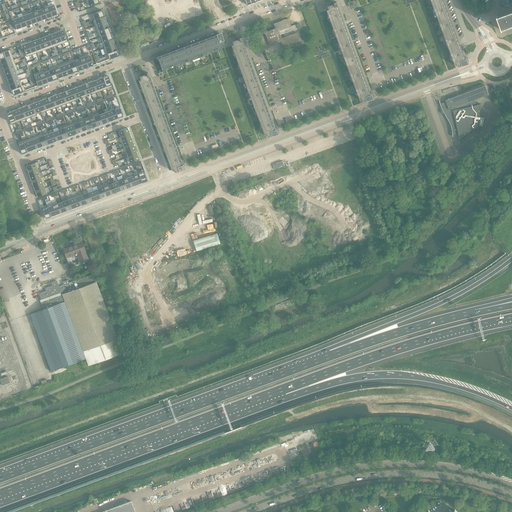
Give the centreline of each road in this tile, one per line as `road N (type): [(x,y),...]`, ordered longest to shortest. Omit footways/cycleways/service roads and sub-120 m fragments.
road 1 (motorway): [(331,355),(0,477)]
road 2 (motorway): [(0,494),(284,389)]
road 3 (secondary): [(511,484),(463,468),(392,463),(333,472),(220,511)]
road 4 (tertiary): [(194,174),(460,75)]
road 5 (secondary): [(249,511),(375,475),(441,475),(511,493)]
road 6 (motorway): [(284,389),(511,319)]
road 7 (motorway): [(284,389),(413,376),(511,408)]
road 8 (motorway): [(511,259),(459,294),(331,355)]
road 9 (motorway): [(505,305),(331,355)]
road 10 (residential): [(123,62),(291,0)]
road 11 (residential): [(143,116),(18,163)]
road 12 (residential): [(9,103),(123,62)]
road 13 (tertiary): [(27,236),(140,193)]
